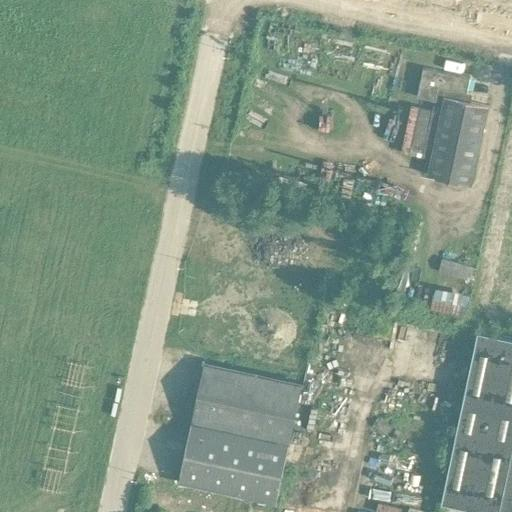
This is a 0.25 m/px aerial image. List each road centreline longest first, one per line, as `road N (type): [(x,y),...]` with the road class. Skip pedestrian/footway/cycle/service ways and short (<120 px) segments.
road 1 (unclassified): [(110,511),(177,199)]
road 2 (unclassified): [(177,199),(221,0)]
road 3 (residential): [(0,163),(177,199)]
road 4 (unclassified): [(430,25),(307,0)]
